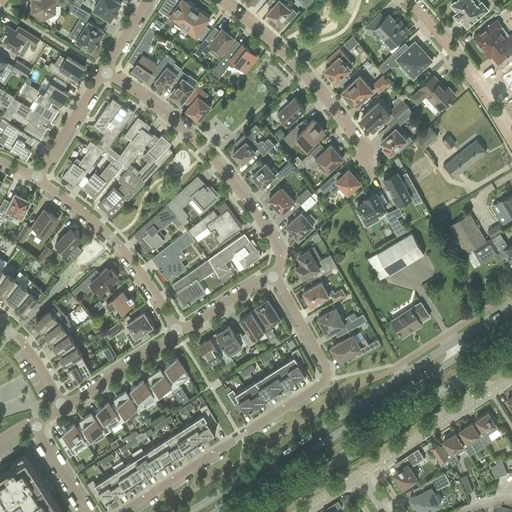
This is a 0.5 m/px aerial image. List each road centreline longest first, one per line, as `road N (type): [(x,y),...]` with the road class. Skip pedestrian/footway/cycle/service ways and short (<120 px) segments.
road 1 (secondary): [(511,305),(192,511)]
road 2 (residential): [(125,511),(321,384),(326,370),(270,276)]
road 3 (secondary): [(217,511),(511,325)]
road 4 (residential): [(270,276),(277,252),(217,168),(103,72)]
road 5 (residential): [(377,169),(290,64),(216,0)]
road 6 (residential): [(177,334),(109,240),(34,181)]
road 7 (residential): [(359,474),(511,374)]
road 8 (residential): [(511,147),(435,31),(405,0)]
road 9 (residential): [(61,409),(177,334)]
road 10 (residential): [(34,181),(103,72)]
